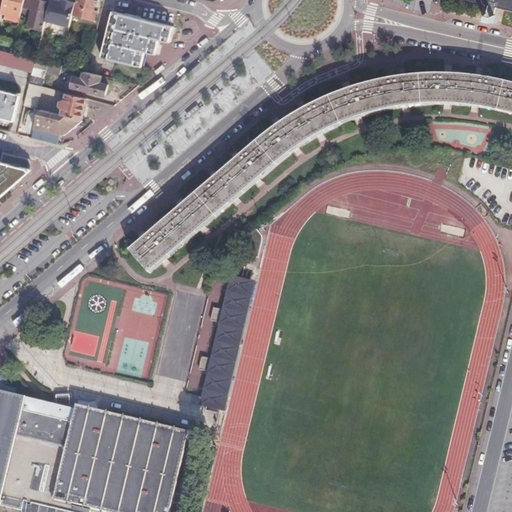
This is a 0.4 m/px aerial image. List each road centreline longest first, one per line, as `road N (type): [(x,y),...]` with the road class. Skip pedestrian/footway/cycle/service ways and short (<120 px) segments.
road 1 (secondary): [(0,318),(275,84),(303,49)]
road 2 (secondary): [(235,25),(69,166)]
road 3 (residential): [(511,372),(478,511)]
